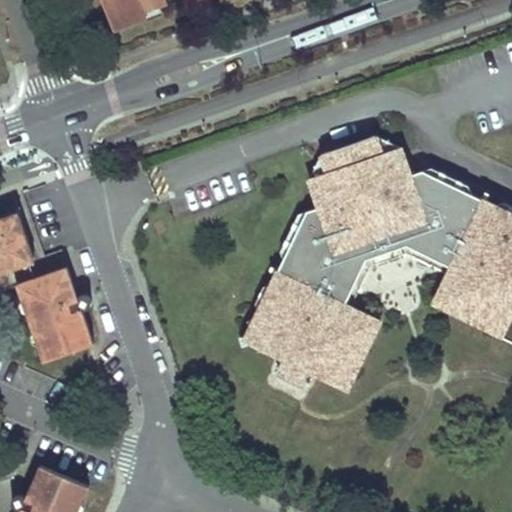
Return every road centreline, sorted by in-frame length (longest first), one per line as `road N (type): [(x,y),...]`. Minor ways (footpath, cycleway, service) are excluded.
road 1 (residential): [(168,469),(158,403),(60,115)]
road 2 (tertiary): [(60,115),(393,0)]
road 3 (residential): [(0,395),(168,469)]
road 4 (residential): [(21,0),(60,115)]
